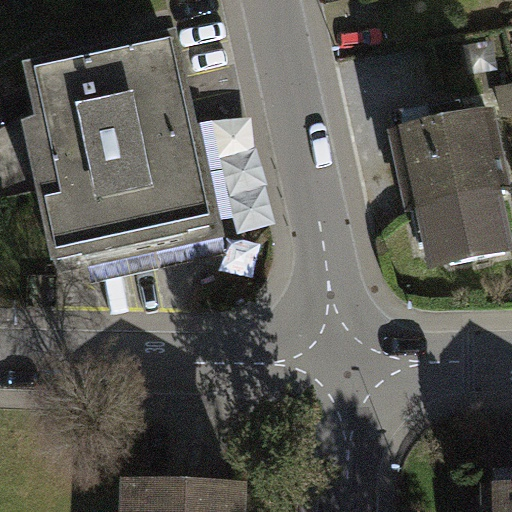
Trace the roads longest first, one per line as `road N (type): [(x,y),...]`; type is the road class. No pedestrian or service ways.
road 1 (residential): [(271,0),(349,366)]
road 2 (residential): [(349,366),(0,357)]
road 3 (residential): [(511,362),(349,366)]
road 4 (residential): [(349,366),(345,511)]
